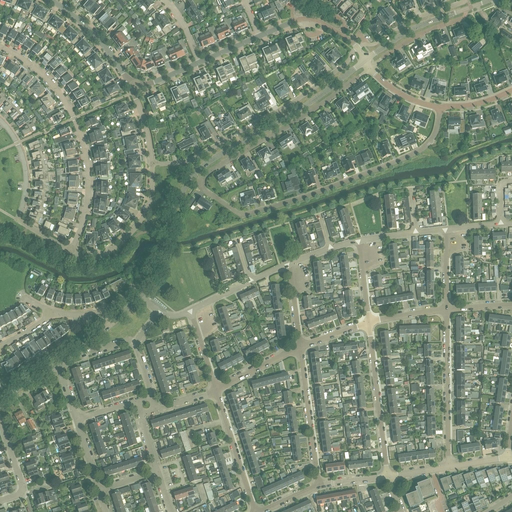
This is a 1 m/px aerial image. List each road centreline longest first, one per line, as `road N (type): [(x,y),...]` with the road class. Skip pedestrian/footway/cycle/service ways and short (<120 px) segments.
road 1 (residential): [(439,107),(434,135),(419,151),(242,216),(205,190),(202,177),(370,66)]
road 2 (residential): [(139,295),(195,173),(365,60)]
road 3 (residential): [(0,47),(44,76),(75,117),(89,198),(73,251)]
road 4 (residential): [(151,164),(189,160),(286,106),(357,48)]
road 5 (residential): [(73,251),(17,220),(25,168),(0,119)]
road 6 (residential): [(448,468),(446,308)]
road 7 (residential): [(387,477),(368,322)]
road 8 (residential): [(151,164),(148,207),(128,238),(99,255),(73,251)]
road 9 (residential): [(318,485),(300,347)]
road 10 (residential): [(365,60),(420,26),(489,0)]
road 11 (residential): [(254,511),(216,389)]
road 12 (residential): [(48,0),(102,45),(132,92)]
